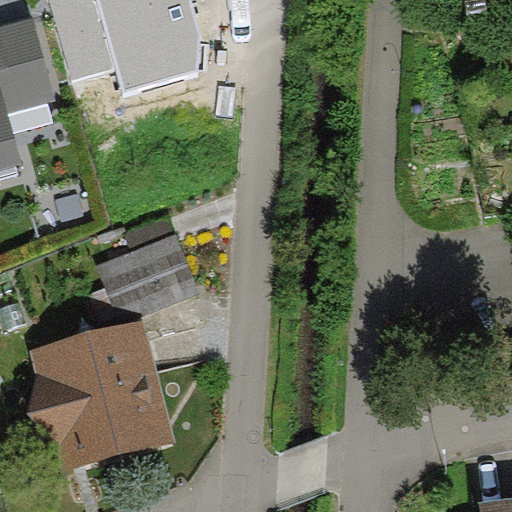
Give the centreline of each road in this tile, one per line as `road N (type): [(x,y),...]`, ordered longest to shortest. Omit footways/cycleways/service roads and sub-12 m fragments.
road 1 (residential): [(234,500),(266,0)]
road 2 (residential): [(511,414),(419,431),(357,465)]
road 3 (residential): [(357,465),(327,464),(234,500)]
